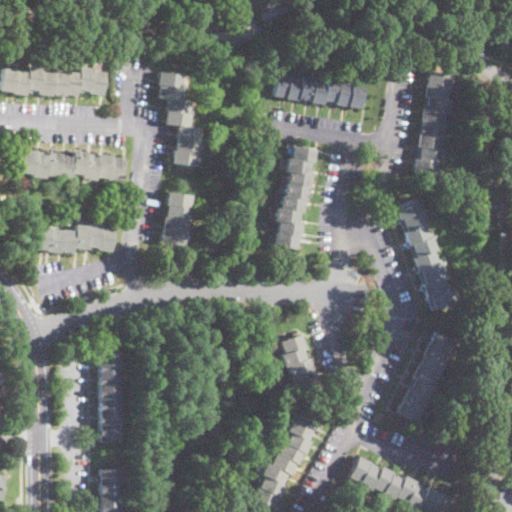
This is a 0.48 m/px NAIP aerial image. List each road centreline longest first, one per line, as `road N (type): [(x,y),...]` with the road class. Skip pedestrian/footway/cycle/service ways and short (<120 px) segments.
road 1 (residential): [(358,218),(396,316),(353,432),(309,511)]
road 2 (residential): [(27,332),(183,284),(337,293)]
road 3 (tertiary): [(0,281),(33,349),(38,511)]
road 4 (residential): [(138,293),(133,239),(145,139),(125,123),(131,68)]
road 5 (residential): [(399,65),(380,187),(358,218),(340,225)]
road 6 (residential): [(350,139),(337,293)]
road 7 (residential): [(125,123),(0,121)]
road 8 (residential): [(388,144),(268,128)]
